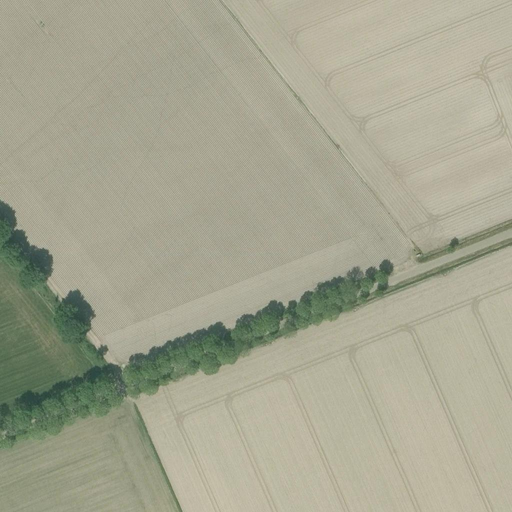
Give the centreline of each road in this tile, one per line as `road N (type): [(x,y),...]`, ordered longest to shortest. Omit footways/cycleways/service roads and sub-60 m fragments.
road 1 (unclassified): [(0,430),(511,226)]
road 2 (track): [(124,380),(0,225)]
